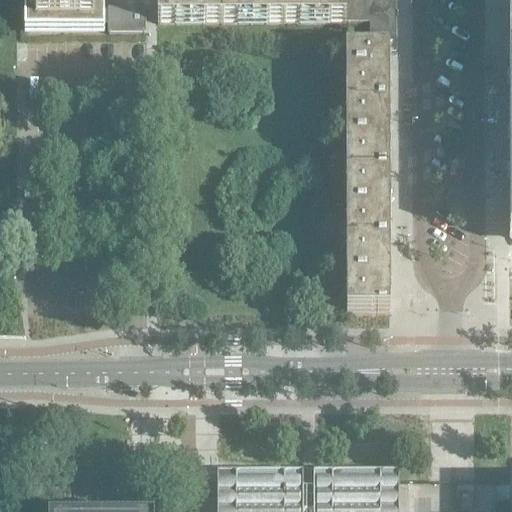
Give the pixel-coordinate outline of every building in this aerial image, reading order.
[(103,12),(102,0),(24,0),(24,36),(103,36),(103,26),(108,26),(108,12),(103,12)] [(220,26),(220,0),(156,0),(157,26),(220,26)] [(282,26),(282,0),(220,0),(220,26),(282,26)] [(345,26),(345,0),(282,0),(282,26),(345,26)] [(357,26),(357,0),(345,0),(345,26),(357,26)] [(369,26),(369,20),(369,0),(357,0),(357,26),(369,26)] [(382,20),(381,0),(369,0),(369,20),(382,20)] [(395,20),(394,0),(381,0),(382,20),(395,20)] [(120,36),(120,10),(108,10),(108,12),(108,26),(108,36),(120,36)] [(132,36),(132,10),(120,10),(120,36),(132,36)] [(145,36),(145,10),(132,10),(132,36),(145,36)] [(395,31),(395,20),(382,20),(369,20),(369,26),(369,32),(395,31)] [(395,43),(395,31),(369,32),(369,43),(395,43)] [(395,55),(395,43),(369,43),(369,55),(388,55),(395,55)] [(388,110),(388,82),(390,82),(390,70),(388,70),(388,55),(369,55),(345,55),(346,110),(388,110)] [(390,150),(390,139),(388,139),(388,110),(346,110),(346,179),(388,179),(388,150),(390,150)] [(390,218),(390,208),(388,208),(388,179),(346,179),(346,247),(389,247),(388,218),(390,218)] [(390,287),(390,276),(389,276),(389,247),(346,247),(346,317),(389,317),(389,287),(390,287)] [(218,477),(218,511),(396,511),(397,484),(396,476),(315,477),(315,480),(315,483),(308,483),(300,483),(300,480),(300,477),(218,477)]
